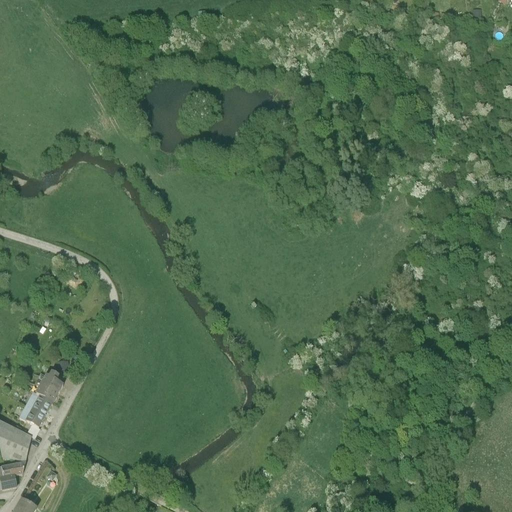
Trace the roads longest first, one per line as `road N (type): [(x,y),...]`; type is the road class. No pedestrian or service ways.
road 1 (unclassified): [(0,232),(93,266),(114,302),(111,325),(51,438),(1,511)]
road 2 (track): [(511,360),(457,425),(401,511)]
road 3 (track): [(180,511),(51,438)]
